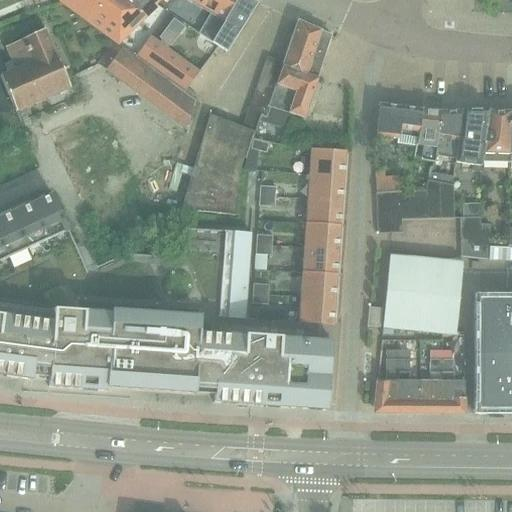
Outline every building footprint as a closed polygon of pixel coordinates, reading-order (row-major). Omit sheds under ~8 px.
[(57,0),(62,4),(116,43),(117,43),(156,5),(156,6),(157,5),(157,4),(160,0),(57,0)] [(183,0),(191,4),(192,2),(211,14),(225,23),(237,0),(183,0)] [(211,14),(198,35),(227,53),(237,37),(236,36),(239,31),(240,31),(259,1),(257,0),(237,0),(225,23),(211,14)] [(503,21),(511,21),(511,8),(504,8),(503,21)] [(430,27),(464,32),(466,22),(432,16),(430,27)] [(173,19),(159,38),(170,47),(185,27),(173,19)] [(294,115),(303,118),(317,79),(330,36),(297,22),(279,63),(282,64),(265,116),(260,115),(258,121),(280,128),(294,115)] [(42,31),(41,31),(7,47),(12,61),(4,64),(8,73),(0,75),(14,112),(70,89),(42,31)] [(150,36),(136,56),(185,92),(187,88),(199,72),(150,36)] [(99,65),(99,66),(105,70),(110,74),(187,130),(196,100),(197,97),(187,88),(185,92),(136,56),(134,55),(135,55),(134,54),(133,55),(117,43),(116,43),(115,44),(99,65)] [(209,116),(193,169),(181,210),(237,215),(240,176),(252,138),(258,121),(260,115),(265,116),(282,64),(279,63),(266,58),(242,128),(209,116)] [(420,111),(378,105),(375,137),(398,140),(397,145),(415,147),(415,146),(418,133),(420,111)] [(440,113),(420,111),(418,133),(415,146),(424,147),(422,156),(417,155),(416,159),(433,163),(435,157),(440,113)] [(455,161),(461,112),(440,113),(435,157),(455,161)] [(478,144),(485,112),(461,112),(455,161),(474,165),(479,145),(478,144)] [(508,160),(508,112),(485,112),(478,144),(479,145),(474,165),(480,166),(482,159),(508,160)] [(265,154),(268,144),(252,140),(250,150),(265,154)] [(343,178),(344,152),(311,150),(309,175),(343,178)] [(176,192),(184,167),(176,164),(168,189),(176,192)] [(451,177),(429,172),(427,182),(440,184),(449,185),(451,177)] [(343,178),(309,175),(307,200),(341,202),(343,178)] [(395,193),(394,178),(374,179),(375,194),(395,193)] [(440,184),(427,182),(426,183),(427,219),(440,219),(440,184)] [(427,219),(426,183),(425,191),(413,192),(414,220),(427,219)] [(453,186),(449,185),(440,184),(440,219),(454,219),(453,186)] [(259,187),(258,197),(274,198),(275,188),(259,187)] [(414,220),(413,192),(399,193),(400,206),(401,220),(414,220)] [(400,206),(399,193),(395,193),(375,194),(376,208),(400,206)] [(29,205),(46,241),(68,231),(51,195),(29,205)] [(258,197),(258,207),(274,208),(274,198),(258,197)] [(341,202),(307,200),(305,225),(339,227),(341,202)] [(10,214),(26,250),(46,241),(29,205),(10,214)] [(401,220),(400,206),(376,208),(376,221),(401,220)] [(0,218),(0,244),(7,259),(26,250),(10,214),(0,218)] [(459,218),(459,219),(460,240),(489,241),(490,225),(480,225),(480,218),(459,218)] [(401,234),(401,220),(376,221),(377,235),(401,234)] [(339,227),(305,225),(304,249),(338,251),(339,227)] [(250,234),(183,229),(181,259),(130,256),(127,303),(54,298),(32,295),(85,271),(68,231),(46,241),(26,250),(7,259),(0,262),(0,375),(32,380),(33,372),(49,373),(48,388),(105,392),(105,388),(195,394),(195,385),(214,387),(213,403),(326,411),(331,342),(281,339),(281,338),(244,335),(244,336),(243,336),(250,234)] [(511,234),(508,234),(508,241),(489,241),(460,240),(460,260),(488,260),(488,248),(511,247),(511,234)] [(272,237),(256,236),(255,245),(271,247),(272,237)] [(255,245),(254,255),(270,257),(271,247),(255,245)] [(338,251),(304,249),(302,274),(336,276),(338,251)] [(462,263),(389,256),(382,329),(454,336),(462,263)] [(336,276),(302,274),(300,298),(334,300),(336,276)] [(252,285),(252,295),(268,296),(268,286),(252,285)] [(252,295),(251,305),(267,306),(268,296),(252,295)] [(334,300),(300,298),(298,324),(332,326),(334,300)] [(511,299),(479,300),(479,409),(511,409),(511,299)] [(368,328),(368,327),(380,328),(382,309),(370,308),(370,307),(369,307),(367,328),(368,328)] [(385,352),(385,376),(377,375),(374,407),(379,413),(397,414),(397,352),(385,352)] [(408,352),(397,352),(397,414),(419,414),(419,381),(408,381),(408,352)] [(441,352),(429,352),(429,382),(419,381),(419,414),(441,414),(441,352)] [(452,352),(441,352),(441,414),(463,414),(463,382),(452,382),(452,352)]
